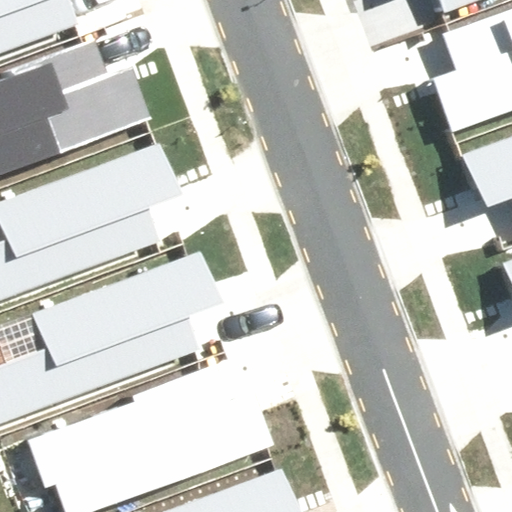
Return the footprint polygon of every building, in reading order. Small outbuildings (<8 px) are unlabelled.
[(0,0),(0,40),(64,17),(57,0),(0,0)] [(440,0),(443,9),(469,0),(440,0)] [(434,81),(452,130),(511,109),(511,6),(446,31),(461,72),(434,81)] [(0,174),(150,119),(130,64),(107,73),(94,39),(0,74),(0,174)] [(511,139),(463,158),(488,204),(511,195),(511,139)] [(154,201),(174,193),(157,145),(0,201),(0,227),(4,238),(0,239),(0,297),(167,237),(154,201)] [(195,312),(215,304),(197,256),(33,316),(45,350),(0,365),(0,423),(208,348),(195,312)] [(511,267),(503,271),(511,287),(511,267)] [(113,405),(20,439),(40,493),(62,485),(72,511),(82,511),(261,447),(242,394),(233,397),(220,361),(111,400),(113,405)] [(297,511),(283,471),(168,511),(297,511)]
